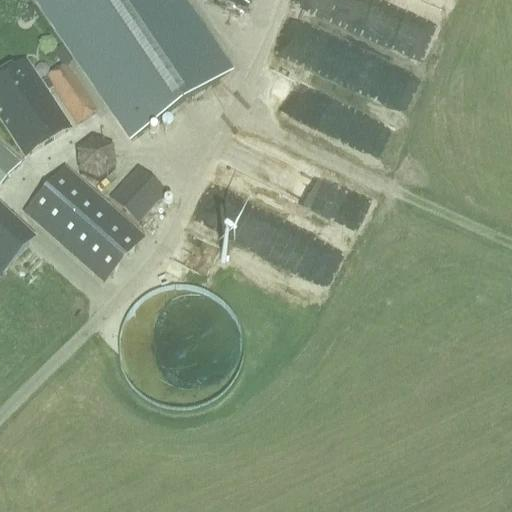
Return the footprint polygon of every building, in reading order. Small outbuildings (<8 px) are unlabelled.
[(228,78),(175,0),(39,0),(134,141),(228,78)] [(252,0),(226,0),(249,10),(252,0)] [(370,16),(374,5),(361,0),(302,0),(298,14),(416,59),(424,37),(370,16)] [(279,60),(395,107),(406,80),(290,33),(279,60)] [(47,80),(41,84),(26,62),(0,78),(0,117),(26,158),(70,130),(47,94),(53,90),(76,126),(95,113),(65,67),(46,79),(47,80)] [(379,154),(384,133),(330,119),(325,140),(379,154)] [(98,183),(116,170),(114,148),(94,140),(76,154),(78,175),(98,183)] [(0,188),(19,165),(0,148),(0,188)] [(104,285),(144,240),(65,170),(24,215),(104,285)] [(138,226),(166,195),(138,170),(110,201),(138,226)] [(327,223),(353,236),(367,209),(341,196),(327,223)] [(0,279),(36,241),(0,206),(0,279)] [(204,208),(194,236),(328,284),(338,257),(204,208)] [(132,385),(143,397),(158,406),(174,410),(191,410),(207,405),(222,396),(233,383),(241,368),(244,353),(243,337),(238,323),(230,310),(219,299),(205,291),(190,287),(175,287),(160,291),(145,299),(133,310),(125,324),(120,339),(120,355),(124,371),(132,385)]
